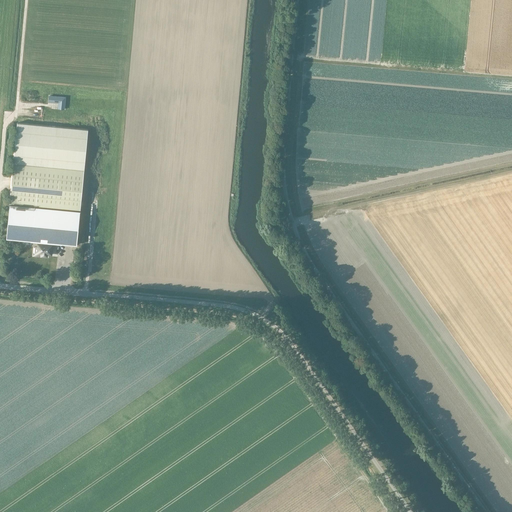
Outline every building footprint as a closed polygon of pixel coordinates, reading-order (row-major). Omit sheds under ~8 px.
[(49,96),(48,102),(58,103),(58,109),(64,109),(65,99),(59,98),(59,97),(49,96)] [(17,123),(13,163),(84,170),(84,169),(88,130),(63,127),(17,123)] [(13,163),(9,203),(71,209),(80,210),(82,186),(84,170),(13,163)] [(9,204),(6,238),(34,241),(58,243),(77,245),(80,211),(9,204)] [(34,241),(33,245),(35,245),(37,245),(37,247),(38,247),(37,254),(41,255),(47,256),(47,254),(51,254),(52,248),(52,247),(54,247),(54,248),(58,248),(58,243),(34,241)]
